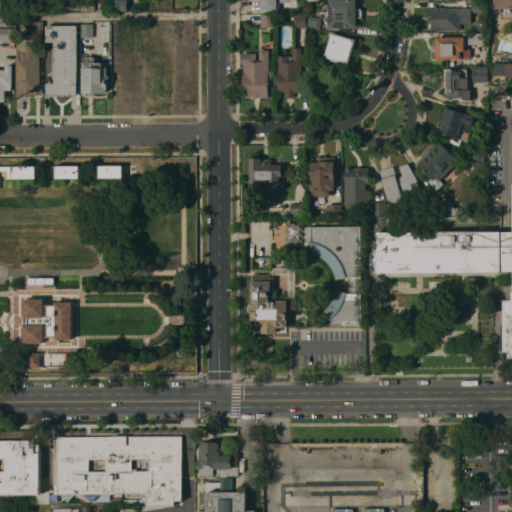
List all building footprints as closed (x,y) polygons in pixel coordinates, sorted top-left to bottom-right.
[(81,11),(81,0),(94,0),(94,10),(81,11)] [(127,0),(127,11),(114,11),(114,0),(127,0)] [(147,0),(159,0),(160,8),(148,8),(147,0)] [(290,0),(290,2),(280,2),(280,7),(277,7),(277,10),(261,10),(261,0),(290,0)] [(357,0),(357,8),(361,9),(362,10),(363,10),(363,17),(361,18),(361,19),(357,18),(357,28),(329,29),(329,0),(357,0)] [(485,0),(486,12),(472,12),(472,0),(485,0)] [(511,0),(511,18),(501,18),(501,8),(494,8),(494,0),(511,0)] [(433,7),(433,6),(441,6),(441,7),(471,7),(471,23),(460,23),(460,29),(431,30),(431,28),(427,28),(427,22),(427,7),(433,7)] [(261,27),(261,14),(275,14),(275,27),(261,27)] [(294,27),(294,15),(306,14),(306,27),(294,27)] [(308,28),(309,16),(321,17),(320,29),(308,28)] [(28,21),(43,21),(43,31),(33,31),(26,26),(28,21)] [(93,37),(81,37),(81,23),(93,23),(93,37)] [(77,95),(46,95),(46,82),(55,82),(54,41),(44,41),(44,32),(46,32),(46,25),(77,25),(77,95)] [(0,27),(16,27),(16,40),(0,40),(0,27)] [(323,57),(324,53),(326,54),(331,36),(330,36),(331,32),(356,39),(348,65),(323,57)] [(463,36),(463,32),(487,32),(487,44),(464,44),(464,49),(471,49),(471,57),(461,57),(461,59),(436,59),(436,51),(432,51),(432,43),(436,43),(436,36),(463,36)] [(17,38),(34,38),(34,50),(37,50),(37,57),(40,57),(40,83),(43,83),(43,94),(17,94),(17,38)] [(278,91),(278,71),(277,71),(278,55),(289,55),(293,55),(293,47),(302,47),(301,91),(295,91),(294,98),(285,98),(285,91),(278,91)] [(256,52),(256,61),(259,61),(259,49),(269,49),(269,75),(272,75),(272,81),(269,81),(269,97),(243,97),(243,83),(242,83),(242,71),(244,71),(244,64),(242,64),(242,52),(256,52)] [(82,67),(83,67),(83,61),(88,61),(88,57),(95,57),(95,62),(102,62),(102,67),(108,67),(108,75),(109,75),(110,85),(108,85),(108,89),(107,89),(107,93),(82,93),(82,67)] [(492,75),(492,62),(504,62),(511,62),(511,76),(505,76),(505,75),(492,75)] [(0,69),(6,69),(6,65),(13,65),(13,85),(12,85),(12,90),(5,90),(5,101),(0,101),(0,69)] [(477,67),(488,67),(488,82),(477,82),(477,67)] [(468,89),(471,89),(471,98),(463,98),(463,96),(456,96),(456,97),(445,97),(445,86),(447,86),(447,68),(467,68),(467,77),(468,77),(468,89)] [(475,113),(474,116),(476,117),(471,133),(469,133),(467,140),(448,135),(462,145),(459,149),(434,133),(437,128),(438,129),(441,121),(439,121),(441,114),(443,115),(446,105),(475,113)] [(431,176),(417,163),(426,155),(425,154),(425,152),(426,150),(427,150),(429,149),(430,149),(431,150),(440,141),(456,158),(459,155),(465,162),(459,169),(455,165),(440,179),(444,183),(437,190),(427,180),(431,176)] [(472,158),(475,149),(487,153),(484,162),(472,158)] [(310,161),(316,161),(316,156),(334,156),(335,189),(330,190),(330,195),(316,196),(316,195),(311,195),(310,161)] [(280,197),(268,197),(268,184),(250,185),(250,169),(249,167),(249,164),(250,162),(250,157),(262,157),(262,158),(272,158),(272,164),(282,164),(282,176),(280,176),(280,197)] [(402,194),(402,202),(392,201),(392,200),(389,200),(380,170),(407,162),(419,182),(418,182),(423,189),(402,194)] [(0,165),(36,165),(36,178),(8,178),(7,171),(0,171),(0,165)] [(79,165),(80,178),(55,179),(55,165),(79,165)] [(123,165),(123,178),(99,178),(99,165),(123,165)] [(345,167),(355,167),(355,166),(363,166),(363,167),(369,167),(369,183),(366,183),(366,189),(369,189),(370,201),(357,202),(357,204),(345,204),(345,167)] [(386,215),(374,215),(374,202),(386,202),(386,215)] [(307,203),(307,212),(306,212),(306,216),(291,216),(291,203),(307,203)] [(327,204),(341,204),(341,216),(327,216),(327,204)] [(305,245),(303,245),(303,246),(286,247),(286,222),(303,222),(303,226),(305,226),(305,245)] [(360,226),(361,324),(330,324),(330,320),(323,311),(327,307),(329,305),(331,302),(332,299),(334,294),(335,290),(346,291),(348,293),(348,287),(352,287),(352,282),(348,282),(348,276),(346,276),(346,277),(335,279),(335,275),(333,271),(331,267),(328,263),(327,261),(323,258),(320,256),(318,255),(312,253),(312,249),(311,242),(310,242),(310,245),(305,245),(305,226),(360,226)] [(511,357),(507,357),(507,352),(511,352),(511,351),(508,351),(508,299),(511,299),(511,270),(501,270),(501,272),(501,274),(498,274),(498,272),(440,272),(440,275),(437,275),(437,272),(378,273),(378,271),(371,271),(371,260),(372,260),(372,252),(377,252),(377,231),(502,231),(511,231),(511,357)] [(297,309),(289,309),(289,311),(290,310),(291,314),(294,314),(294,319),(291,319),(291,322),(289,322),(289,324),(288,324),(288,327),(277,327),(277,333),(262,333),(262,327),(252,327),(252,314),(251,313),(250,312),(249,311),(249,310),(249,308),(250,305),(251,304),(252,304),(253,274),(270,274),(271,276),(274,276),(274,290),(270,290),(270,300),(285,300),(285,297),(296,297),(297,309)] [(24,298),(44,298),(44,304),(55,304),(55,301),(72,301),(73,339),(55,339),(55,337),(44,337),(44,343),(24,343),(24,298)] [(28,352),(41,352),(41,367),(28,367),(28,352)] [(175,504),(147,504),(147,493),(77,494),(77,499),(55,499),(55,485),(59,485),(58,436),(182,436),(183,500),(175,500),(175,504)] [(0,440),(35,440),(35,441),(40,441),(40,491),(49,491),(49,503),(36,503),(36,494),(0,494),(0,440)] [(220,441),(220,449),(218,449),(218,450),(221,450),(221,455),(223,455),(223,454),(229,454),(229,455),(232,455),(232,466),(239,466),(239,475),(228,475),(228,477),(233,477),(233,491),(247,491),(247,510),(257,510),(257,511),(198,511),(198,510),(208,511),(208,504),(201,504),(201,492),(206,492),(206,482),(221,481),(221,474),(216,474),(216,476),(201,476),(201,469),(197,469),(197,460),(202,460),(202,441),(220,441)]
